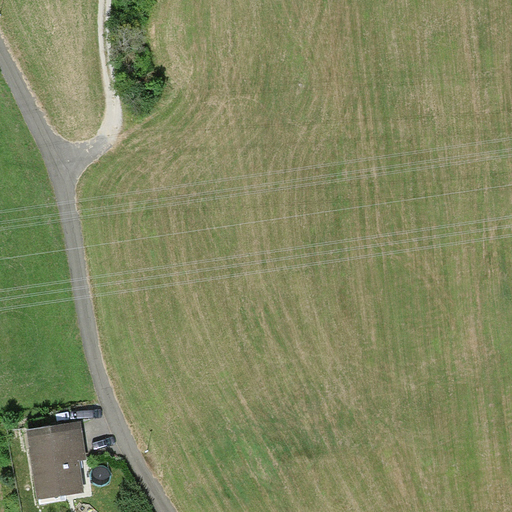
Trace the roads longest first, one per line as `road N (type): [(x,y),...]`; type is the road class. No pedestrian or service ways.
road 1 (track): [(0,54),(58,167),(97,380),(163,511)]
road 2 (track): [(103,0),(116,100),(111,129),(58,167)]
